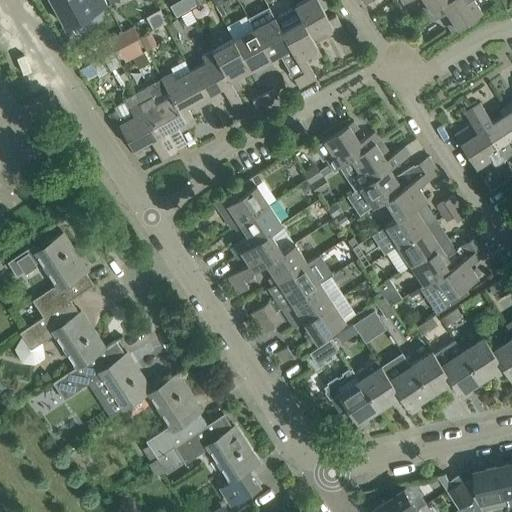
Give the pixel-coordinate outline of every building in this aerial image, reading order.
[(107,3),(105,0),(51,0),(65,26),(107,3)] [(300,20),(312,36),(330,26),(334,32),(342,27),(335,14),(327,18),(318,0),(304,0),(293,6),(294,8),(300,20)] [(424,0),(430,10),(444,0),(401,0),(404,4),(410,0),(424,0)] [(452,32),(482,12),(474,0),(444,0),(430,10),(425,13),(431,21),(446,11),(457,27),(451,30),(452,32)] [(309,82),(275,18),(269,7),(248,18),(253,27),(270,59),(281,53),(285,60),(284,60),(299,88),(309,82)] [(163,8),(149,15),(155,28),(169,22),(163,8)] [(310,53),(317,50),(320,55),(322,55),(312,36),(300,20),(294,8),(275,18),(309,82),(316,78),(304,56),(310,53)] [(177,19),(167,24),(173,35),(183,29),(177,19)] [(129,43),(134,40),(139,37),(133,25),(122,31),(129,43)] [(253,27),(232,38),(249,70),(254,80),(275,69),(270,59),(253,27)] [(114,51),(129,43),(122,31),(107,39),(114,51)] [(151,32),(141,37),(145,45),(155,40),(151,32)] [(236,77),(249,70),(232,38),(212,48),(230,80),(235,90),(242,87),(236,77)] [(137,39),(119,48),(125,58),(143,49),(137,39)] [(242,102),(235,90),(230,80),(212,48),(200,54),(205,63),(190,70),(204,97),(222,87),(233,107),(242,102)] [(121,65),(113,51),(102,56),(110,71),(121,65)] [(80,70),(85,79),(97,72),(100,77),(107,73),(99,59),(80,70)] [(172,72),(160,79),(184,122),(187,127),(196,122),(187,106),(204,97),(190,70),(184,60),(169,68),(172,72)] [(145,86),(135,92),(169,155),(178,151),(176,147),(167,131),(178,125),(181,130),(187,127),(184,122),(160,79),(145,86)] [(267,105),(279,98),(273,88),(262,94),(267,105)] [(115,110),(108,114),(115,125),(119,123),(136,155),(143,151),(140,145),(150,140),(161,160),(169,155),(135,92),(123,98),(129,109),(132,115),(121,121),(118,115),(115,110)] [(258,110),(267,105),(262,94),(252,99),(258,110)] [(511,117),(505,106),(499,110),(503,115),(492,122),(480,103),(471,109),(503,159),(511,153),(511,146),(510,144),(511,143),(511,117)] [(454,135),(476,168),(490,159),(494,165),(503,159),(471,109),(464,113),(471,124),(454,135)] [(380,139),(375,130),(359,141),(353,131),(358,127),(353,120),(323,140),(333,154),(326,159),(329,163),(333,169),(351,158),(380,139)] [(405,146),(391,155),(380,139),(351,158),(359,171),(353,176),(360,187),(389,168),(410,155),(405,146)] [(418,186),(439,172),(428,156),(418,162),(424,172),(420,174),(402,187),(384,198),(397,218),(415,207),(421,202),(427,199),(418,186)] [(329,163),(320,169),(323,175),(333,169),(329,163)] [(316,164),(303,173),(310,184),(323,175),(320,169),(316,164)] [(402,187),(420,174),(413,164),(395,176),(389,168),(360,187),(372,206),(384,198),(402,187)] [(511,168),(502,173),(507,180),(511,176),(511,168)] [(240,184),(214,201),(231,228),(240,223),(269,203),(256,184),(251,176),(240,184)] [(316,192),(328,184),(323,176),(310,184),(316,192)] [(442,215),(459,203),(453,194),(436,205),(442,215)] [(336,201),(326,208),(328,211),(332,217),(342,210),(336,201)] [(398,244),(435,219),(427,207),(425,208),(421,202),(415,207),(397,218),(385,225),(398,244)] [(235,254),(241,251),(282,223),(269,203),(240,223),(248,235),(230,247),(235,254)] [(456,221),(466,214),(459,203),(442,215),(446,221),(453,216),(456,221)] [(410,264),(448,239),(435,219),(398,244),(410,264)] [(241,251),(249,263),(228,277),(232,284),(242,277),(265,262),(294,243),(282,223),(241,251)] [(70,298),(70,299),(94,284),(60,233),(36,249),(33,244),(7,261),(16,275),(24,270),(25,271),(36,265),(35,263),(41,259),(57,283),(32,299),(43,316),(42,317),(70,298)] [(435,277),(424,285),(420,287),(437,313),(469,292),(464,285),(478,277),(469,264),(490,250),(479,234),(462,244),(468,254),(461,259),(452,264),(435,277)] [(358,243),(353,236),(347,240),(352,247),(358,243)] [(452,264),(461,259),(448,239),(410,264),(424,285),(435,277),(452,264)] [(278,281),(307,262),(294,243),(265,262),(278,281)] [(281,307),(320,281),(307,262),(278,281),(269,287),(281,307)] [(511,272),(488,287),(493,294),(507,285),(511,293),(511,272)] [(249,287),(242,277),(232,284),(239,293),(249,287)] [(304,321),(333,301),(320,281),(281,307),(294,326),(303,321),(304,321)] [(467,312),(483,302),(478,295),(463,305),(467,312)] [(395,312),(390,306),(383,296),(376,301),(387,317),(395,312)] [(103,349),(103,348),(70,299),(70,298),(42,317),(19,331),(22,335),(32,350),(43,343),(57,333),(78,365),(78,366),(103,349)] [(258,322),(275,311),(269,301),(251,312),(258,322)] [(304,321),(316,340),(346,321),(333,301),(304,321)] [(446,326),(462,315),(457,308),(441,319),(446,326)] [(264,333),(282,321),(275,311),(258,322),(264,333)] [(363,328),(378,317),(374,311),(359,321),(363,328)] [(416,327),(421,335),(437,323),(432,316),(416,327)] [(342,342),(358,332),(353,324),(337,334),(342,342)] [(491,352),(492,350),(483,336),(461,350),(480,379),(493,371),(496,376),(505,370),(491,352)] [(511,336),(492,350),(491,352),(505,370),(511,381),(511,336)] [(310,351),(317,362),(339,349),(331,338),(310,351)] [(124,407),(149,390),(116,340),(103,348),(103,349),(78,366),(78,365),(53,382),(64,400),(87,385),(103,375),(124,407)] [(445,346),(433,354),(453,385),(462,398),(471,392),(468,387),(480,379),(461,350),(454,340),(445,346)] [(277,352),(284,362),(294,355),(287,345),(277,352)] [(445,390),(453,385),(432,352),(410,366),(429,394),(442,385),(445,390)] [(402,399),(389,379),(380,366),(375,359),(355,373),(352,368),(351,368),(377,408),(390,400),(393,405),(402,399)] [(417,401),(429,394),(410,366),(389,379),(402,399),(410,412),(420,406),(417,401)] [(366,416),(377,408),(351,368),(323,386),(339,411),(346,406),(359,427),(369,421),(366,416)] [(46,386),(53,382),(46,372),(40,376),(46,386)] [(174,447),(207,424),(174,374),(149,390),(172,425),(146,442),(157,459),(174,447)] [(130,417),(124,407),(118,411),(124,421),(130,417)] [(248,469),(257,464),(223,413),(207,424),(174,447),(185,463),(210,447),(231,479),(223,485),(234,503),(259,486),(248,469)] [(511,462),(499,465),(506,495),(511,493),(511,462)] [(506,495),(499,465),(476,470),(478,479),(466,482),(466,480),(465,480),(476,497),(478,501),(506,495)] [(448,490),(454,486),(450,480),(446,473),(438,475),(448,490)] [(450,480),(454,486),(448,490),(460,508),(466,504),(476,497),(465,480),(460,473),(450,480)] [(406,488),(377,507),(380,511),(411,511),(417,508),(418,509),(429,502),(415,481),(406,488)] [(476,497),(466,504),(471,511),(482,511),(485,511),(478,501),(476,497)]
